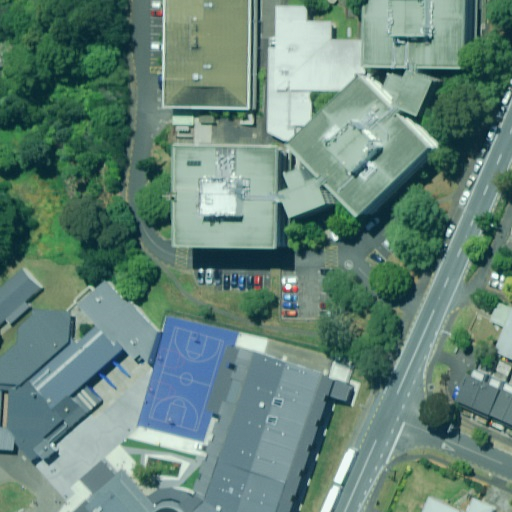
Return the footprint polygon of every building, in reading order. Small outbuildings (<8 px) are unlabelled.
[(264,0),(179,0),(179,46),(171,46),(171,78),(170,100),(178,107),(263,108),(264,0)] [(392,0),(392,62),(438,63),(445,63),(493,63),(493,0),(392,0)] [(287,47),(278,47),(276,131),(292,140),(303,140),(320,124),(321,89),(365,89),(376,78),(375,39),(339,38),(340,20),(317,19),(317,4),(288,3),(287,47)] [(429,106),(445,113),(461,76),(445,69),(445,63),(438,63),(438,67),(436,66),(431,77),(414,70),(408,84),(425,91),(420,102),(422,103),(419,106),(424,111),(429,106)] [(374,83),(314,141),(348,175),(352,180),(385,213),(456,144),(437,124),(424,111),(419,106),(415,102),(386,72),(374,83)] [(305,143),(204,141),(203,244),(304,246),(303,218),(304,199),(304,192),(304,181),(305,143)] [(311,199),(318,216),(355,200),(348,184),(352,180),(348,175),(345,178),(344,175),(332,180),(325,163),(311,169),(318,186),(307,190),(308,192),(304,192),(304,199),(311,199)] [(27,266),(0,289),(0,326),(45,286),(27,266)] [(0,449),(19,451),(19,443),(36,462),(104,401),(91,385),(132,349),(141,360),(147,354),(155,363),(163,332),(163,331),(114,280),(87,305),(103,324),(82,343),(78,338),(80,311),(40,308),(40,315),(25,328),(24,342),(0,363),(0,449)] [(511,303),(502,300),(495,318),(510,325),(500,349),(511,354),(511,303)] [(283,511),(332,372),(264,348),(211,502),(198,511),(159,511),(126,470),(88,500),(97,511),(283,511)] [(477,408),(489,382),(474,375),(462,402),(477,408)] [(489,382),(477,408),(495,416),(506,389),(489,382)] [(511,391),(506,389),(495,416),(510,422),(511,416),(511,391)] [(462,511),(432,499),(426,511),(498,511),(499,509),(479,501),(474,511),(462,511)]
